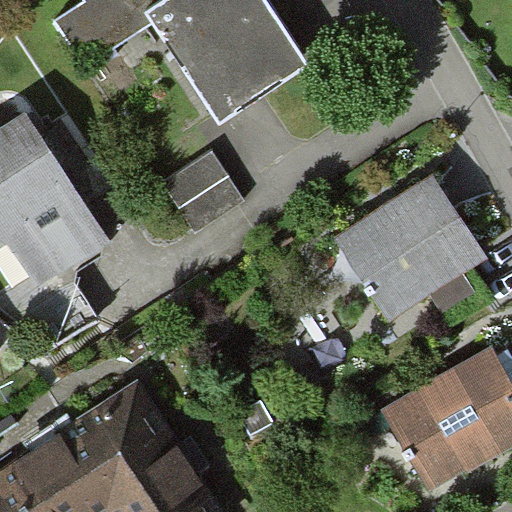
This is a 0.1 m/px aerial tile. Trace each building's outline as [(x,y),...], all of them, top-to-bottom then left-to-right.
[(84,65),(154,18),(147,8),(158,0),(84,0),(85,0),(55,20),(84,65)] [(308,61),(267,0),(158,0),(147,8),(154,18),(221,119),(308,61)] [(110,227),(30,94),(0,112),(0,228),(9,223),(38,271),(110,227)] [(214,149),(165,178),(194,226),(242,197),(214,149)] [(390,311),(483,249),(432,173),(338,235),(390,311)] [(491,454),(511,442),(511,360),(501,342),(391,402),(436,484),(491,454)] [(144,367),(0,456),(0,511),(80,511),(110,494),(121,511),(229,511),(234,509),(144,367)]
